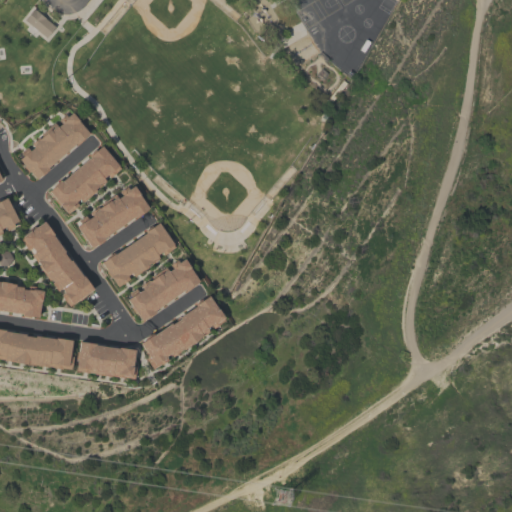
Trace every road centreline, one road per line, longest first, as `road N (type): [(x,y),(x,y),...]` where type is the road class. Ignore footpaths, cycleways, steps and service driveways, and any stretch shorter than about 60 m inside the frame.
road 1 (track): [(432,368),(418,362),(406,339),(405,306),(461,136),(477,0)]
road 2 (track): [(192,511),(318,447),(511,310)]
road 3 (residential): [(203,289),(132,336),(0,317)]
road 4 (residential): [(17,179),(132,336)]
